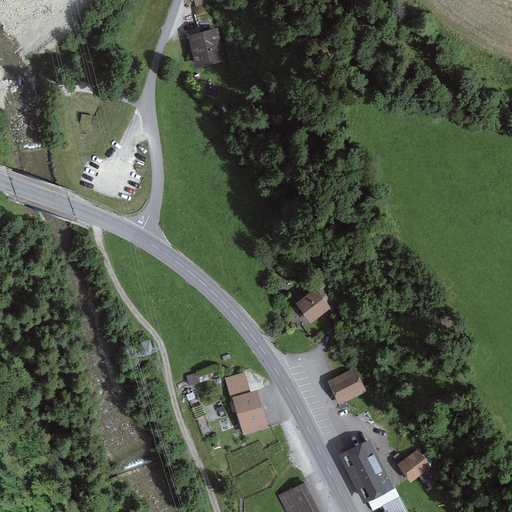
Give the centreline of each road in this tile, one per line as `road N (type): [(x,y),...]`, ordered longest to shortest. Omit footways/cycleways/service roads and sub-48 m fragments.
road 1 (secondary): [(138,236),(210,289),(261,347),(349,511)]
road 2 (track): [(93,214),(116,283),(160,342),(216,511)]
road 3 (unclassified): [(177,0),(150,87),(157,183),(138,236)]
road 4 (secondary): [(0,180),(138,236)]
